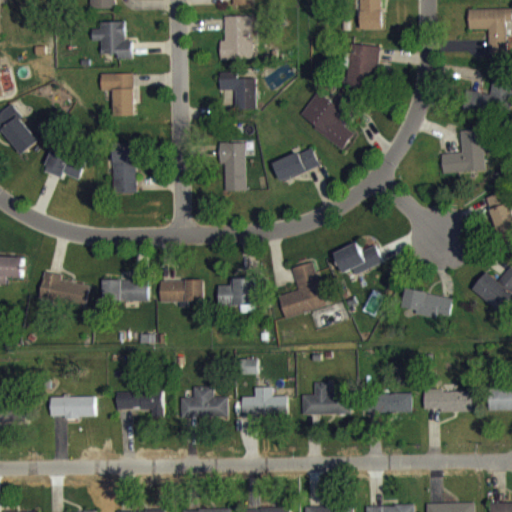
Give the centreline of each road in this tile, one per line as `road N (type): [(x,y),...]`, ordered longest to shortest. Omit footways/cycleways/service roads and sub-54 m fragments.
road 1 (residential): [(0,466),(511,457)]
road 2 (residential): [(0,195),(37,219),(94,234),(250,231),(315,216),(377,175)]
road 3 (residential): [(175,0),(181,233)]
road 4 (residential): [(426,0),(418,102),(377,175)]
